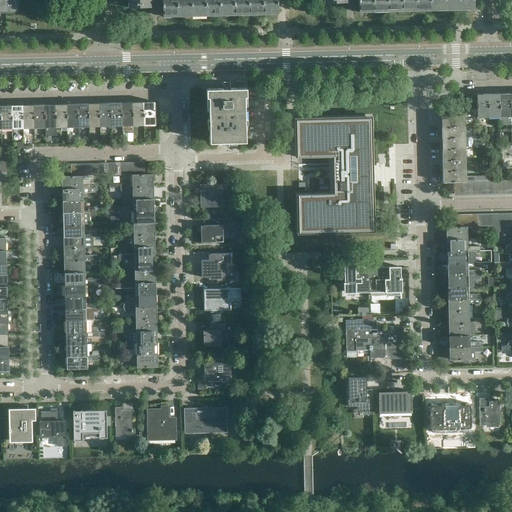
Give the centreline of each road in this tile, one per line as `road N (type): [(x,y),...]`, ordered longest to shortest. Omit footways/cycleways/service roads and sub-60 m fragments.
road 1 (tertiary): [(419,52),(176,58)]
road 2 (tertiary): [(177,69),(419,63)]
road 3 (residential): [(180,383),(178,159)]
road 4 (residential): [(40,216),(39,153),(177,151)]
road 5 (residential): [(0,98),(177,94)]
road 6 (residential): [(43,389),(40,216)]
road 7 (residential): [(428,371),(423,204)]
road 8 (residential): [(423,204),(419,63)]
road 9 (residential): [(180,383),(43,389)]
